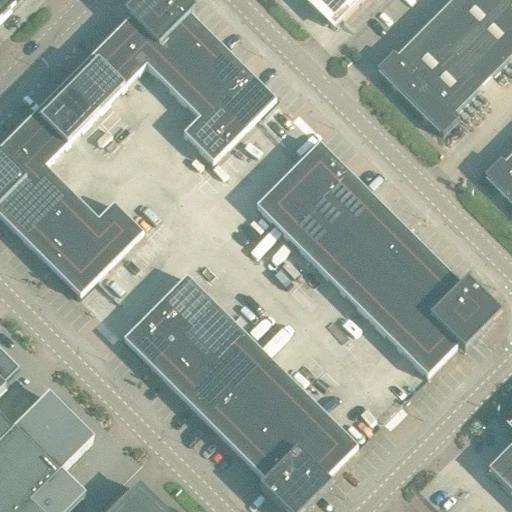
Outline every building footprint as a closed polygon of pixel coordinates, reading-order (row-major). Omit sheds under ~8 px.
[(0,0),(0,21),(16,6),(10,0),(0,0)] [(191,21),(191,22),(197,16),(180,0),(143,0),(124,19),(130,25),(159,53),(191,21)] [(301,0),(335,33),(367,0),(301,0)] [(456,119),(511,62),(511,0),(458,0),(398,61),(394,57),(377,74),(443,140),(460,123),(456,119)] [(219,50),(191,22),(191,21),(159,53),(144,69),(147,72),(172,97),(219,50)] [(144,69),(159,53),(130,25),(92,63),(125,95),(147,72),(144,69)] [(216,109),(247,78),(219,50),(172,97),(199,125),(200,126),(216,109)] [(96,123),(125,95),(92,63),(64,91),(96,123)] [(216,109),(245,138),(276,107),(247,78),(216,109)] [(68,151),(96,123),(64,91),(36,119),(68,151)] [(213,170),(245,138),(216,109),(200,126),(199,125),(184,140),(213,170)] [(46,173),(68,151),(36,119),(0,155),(0,159),(26,186),(42,171),(45,174),(46,173)] [(317,210),(349,178),(320,150),(288,181),(317,210)] [(0,213),(26,186),(0,159),(0,213)] [(511,160),(505,168),(501,164),(484,181),(511,208),(511,160)] [(71,198),(46,173),(45,174),(42,171),(26,186),(0,213),(0,222),(23,246),(71,198)] [(314,270),(377,207),(349,178),(317,210),(285,242),(314,270)] [(285,242),(317,210),(288,181),(256,213),(285,242)] [(99,227),(99,226),(71,198),(23,246),(52,274),(83,243),(99,227)] [(342,298),(405,235),(377,207),(314,270),(342,298)] [(83,243),(112,271),(144,240),(114,210),(99,226),(99,227),(83,243)] [(370,327),(434,263),(405,235),(342,298),(370,327)] [(81,303),(112,271),(83,243),(52,274),(81,303)] [(462,291),(434,263),(370,327),(399,355),(430,323),(462,291)] [(184,343),(216,312),(187,283),(155,315),(184,343)] [(459,352),(465,358),(502,320),(467,286),(462,291),(430,323),(459,352)] [(181,403),(244,340),(216,312),(184,343),(153,375),(181,403)] [(153,375),(184,343),(155,315),(124,346),(153,375)] [(428,384),(459,352),(430,323),(399,355),(428,384)] [(209,432),(272,368),(244,340),(181,403),(209,432)] [(0,398),(7,392),(6,391),(5,390),(19,376),(20,376),(9,364),(0,354),(0,398)] [(238,460),(301,396),(272,368),(209,432),(238,460)] [(266,488),(298,456),(329,425),(301,396),(238,460),(266,488)] [(0,420),(0,511),(75,511),(84,503),(60,479),(92,447),(47,401),(14,435),(0,420)] [(326,485),(327,485),(358,453),(329,425),(298,456),(326,485)] [(511,499),(511,428),(508,432),(507,431),(506,432),(511,437),(511,451),(488,476),(511,499)] [(310,511),(332,491),(327,485),(326,485),(298,456),(266,488),(260,493),(278,511),(310,511)] [(157,511),(139,494),(121,511),(157,511)]
